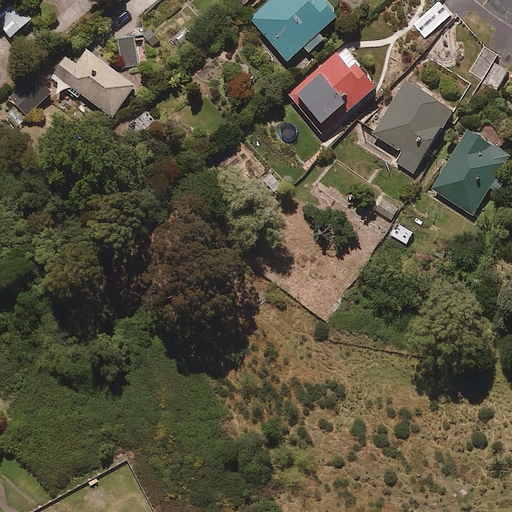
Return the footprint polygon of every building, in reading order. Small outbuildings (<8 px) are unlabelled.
[(341,17),(326,0),(273,0),(252,19),(289,62),(306,47),(312,53),(326,40),(321,35),(341,17)] [(451,14),(439,0),(412,23),(424,37),(451,14)] [(33,21),(17,2),(0,16),(0,25),(11,39),(33,21)] [(139,66),(136,37),(119,38),(122,68),(139,66)] [(321,131),(376,83),(342,44),(287,93),(321,131)] [(497,55),(485,47),(468,72),(481,81),(497,55)] [(139,85),(93,49),(81,64),(67,53),(53,70),(113,118),(139,85)] [(508,71),(496,64),(484,85),(495,92),(508,71)] [(55,93),(39,71),(9,93),(24,115),(55,93)] [(458,112),(411,80),(368,142),(415,174),(458,112)] [(511,161),(511,155),(472,128),(431,190),(473,219),(511,161)] [(414,233),(398,223),(391,235),(408,245),(414,233)]
